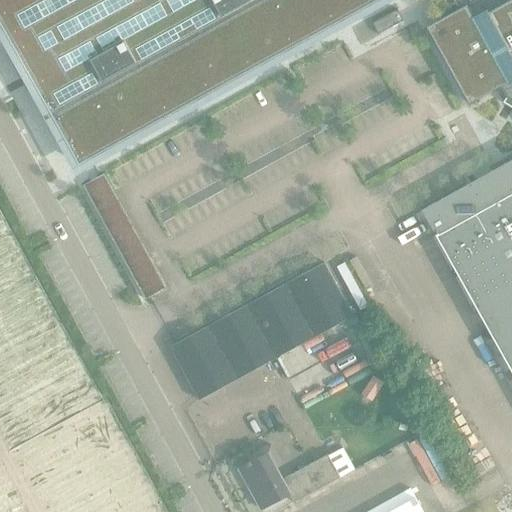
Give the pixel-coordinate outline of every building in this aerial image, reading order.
[(511,0),(0,0),(0,20),(20,57),(14,61),(29,88),(26,90),(27,91),(36,86),(79,164),(377,0),(454,0),(460,10),(426,29),(468,107),(500,90),(505,100),(503,105),(511,110),(511,161),(421,211),(433,233),(435,232),(437,235),(435,236),(484,325),(511,374),(511,0)] [(396,13),(371,26),(377,37),(402,24),(396,13)] [(100,177),(83,186),(145,298),(162,289),(100,177)] [(324,263),(169,347),(198,401),(353,316),(324,263)] [(245,466),(246,467),(239,471),(260,511),(288,496),(293,505),(354,472),(342,450),(327,458),(327,457),(282,482),(275,470),(281,467),(270,447),(247,460),(249,464),(245,466)]
